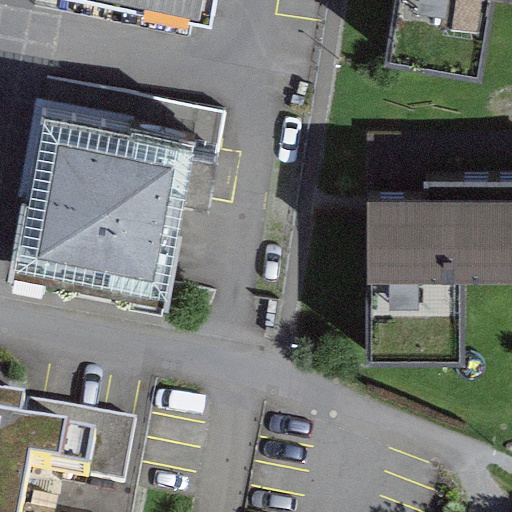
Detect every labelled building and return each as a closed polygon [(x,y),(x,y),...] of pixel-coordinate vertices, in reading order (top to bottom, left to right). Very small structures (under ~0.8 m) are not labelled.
[(211,0),(106,0),(208,19),(211,0)] [(511,0),(400,0),(392,55),(475,69),(486,0),(511,0)] [(46,85),(12,276),(161,302),(179,200),(206,204),(221,116),(46,85)] [(424,197),(375,197),(375,352),(456,353),(456,276),(511,276),(511,175),(424,175),(424,197)] [(93,448),(0,431),(0,511),(25,511),(31,483),(85,493),(93,448)]
